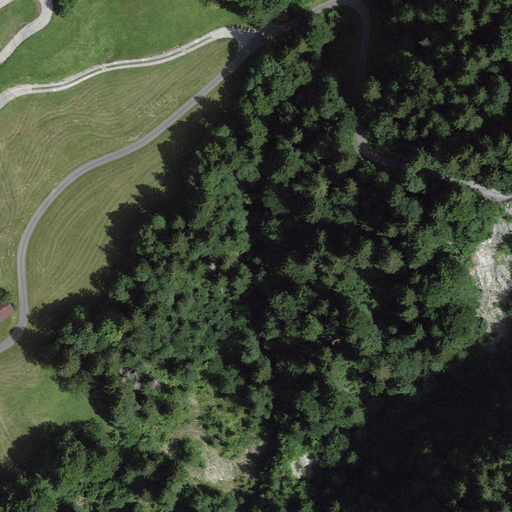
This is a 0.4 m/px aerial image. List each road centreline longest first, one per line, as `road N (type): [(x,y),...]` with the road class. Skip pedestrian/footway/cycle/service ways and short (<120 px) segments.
road 1 (track): [(0,347),(17,337),(25,317),(19,266),(33,221),(84,168),(160,129),(308,9),(340,0)]
road 2 (track): [(349,0),(370,25),(360,138),(378,160),(485,195),(511,194)]
road 3 (track): [(259,42),(216,34),(153,62),(22,90),(0,102)]
road 4 (track): [(361,125),(397,147),(431,145),(511,119)]
